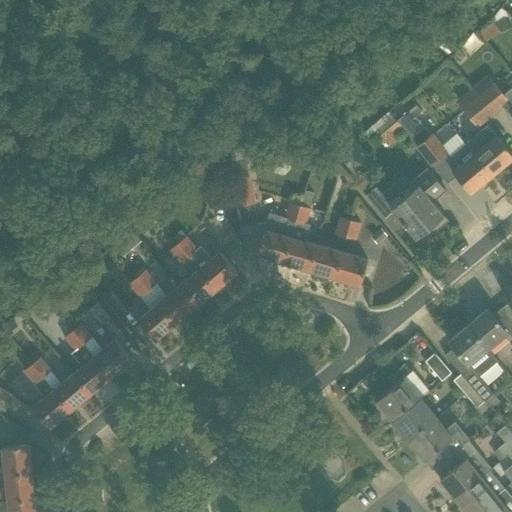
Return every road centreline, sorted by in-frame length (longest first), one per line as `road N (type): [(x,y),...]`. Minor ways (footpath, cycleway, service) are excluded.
road 1 (residential): [(67,511),(64,461),(81,435),(245,304),(284,293),(386,329)]
road 2 (residential): [(183,497),(386,329)]
road 3 (residential): [(386,329),(511,223)]
